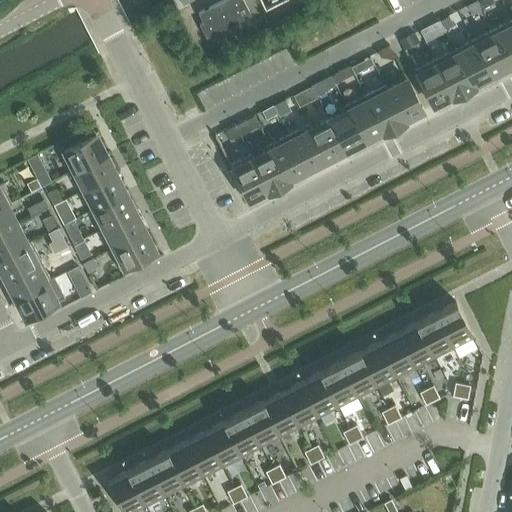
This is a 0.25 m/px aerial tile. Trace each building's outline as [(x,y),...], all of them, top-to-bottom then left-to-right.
[(207,36),(251,14),(243,0),(223,0),(199,12),(204,21),(201,23),(207,36)] [(511,18),(493,28),(511,64),(511,18)] [(474,38),(492,74),(511,64),(493,28),(474,38)] [(454,48),(474,86),(475,86),(474,84),(492,74),(474,38),(473,39),(475,43),(458,52),(455,48),(454,48)] [(435,58),(455,96),(474,86),(454,48),(435,58)] [(455,96),(435,58),(415,68),(417,73),(434,104),(453,94),(454,97),(455,96)] [(385,84),(404,122),(405,122),(404,120),(423,110),(407,78),(388,88),(386,83),(385,84)] [(366,94),(385,132),(404,122),(385,84),(366,94)] [(346,104),(365,140),(383,130),(384,132),(385,132),(366,94),(346,104)] [(329,118),(346,150),(365,140),(346,104),(345,104),(348,108),(329,118)] [(308,123),(327,159),(346,150),(329,118),(311,127),(309,123),(308,123)] [(289,133),(307,169),(327,159),(308,123),(289,133)] [(75,169),(107,153),(96,133),(65,149),(74,168),(75,169)] [(307,169),(289,133),(270,143),(289,181),(290,181),(289,179),(307,169)] [(250,153),(270,191),(289,181),(270,143),(269,144),(271,148),(253,157),(251,152),(250,153)] [(116,172),(107,153),(75,169),(74,168),(70,171),(81,192),(85,190),(85,189),(116,172)] [(270,191),(250,153),(231,163),(230,163),(232,168),(249,199),(268,189),(269,192),(270,191)] [(94,208),(126,191),(116,172),(85,189),(85,190),(94,207),(94,208)] [(0,207),(8,204),(13,202),(2,182),(0,182),(0,207)] [(94,208),(94,207),(90,209),(101,230),(105,228),(104,227),(136,211),(126,191),(94,208)] [(0,231),(18,223),(8,204),(0,207),(0,231)] [(104,227),(105,228),(114,245),(114,246),(146,230),(136,211),(104,227)] [(0,256),(28,242),(27,241),(18,223),(0,231),(0,256)] [(156,250),(146,230),(114,246),(114,245),(110,248),(120,268),(126,265),(127,267),(139,261),(138,259),(156,250)] [(31,239),(27,241),(28,242),(0,256),(0,266),(6,278),(30,265),(42,259),(31,239)] [(42,259),(30,265),(6,278),(16,297),(47,281),(48,281),(52,279),(42,259)] [(16,297),(26,317),(44,307),(45,309),(57,304),(56,301),(58,300),(48,281),(47,281),(16,297)] [(454,346),(473,336),(474,335),(457,301),(436,311),(454,346)] [(435,356),(454,346),(436,311),(417,321),(435,356)] [(415,365),(435,356),(417,321),(398,331),(415,365)] [(396,375),(415,365),(398,331),(379,341),(396,375)] [(377,385),(396,375),(379,341),(359,351),(377,385)] [(358,395),(377,385),(359,351),(340,361),(358,395)] [(339,405),(358,395),(340,361),(321,371),(339,405)] [(321,371),(302,381),(319,415),(339,405),(321,371)] [(302,381),(282,391),(300,425),(319,415),(302,381)] [(463,383),(456,382),(453,395),(461,397),(463,383)] [(468,398),(471,385),(463,383),(461,397),(468,398)] [(433,400),(440,397),(434,384),(427,388),(433,400)] [(426,404),(433,400),(427,388),(420,391),(426,404)] [(263,401),(281,435),(300,425),(282,391),(263,401)] [(263,401),(244,410),(261,445),(281,435),(263,401)] [(395,420),(402,416),(395,404),(389,408),(395,420)] [(388,424),(395,420),(389,408),(382,411),(388,424)] [(242,454),(261,445),(244,410),(225,420),(242,454)] [(223,464),(242,454),(225,420),(205,430),(223,464)] [(356,440),(363,436),(357,424),(350,427),(356,440)] [(350,443),(356,440),(350,427),(343,431),(350,443)] [(204,474),(223,464),(205,430),(186,440),(204,474)] [(184,484),(204,474),(186,440),(167,450),(184,484)] [(318,460),(325,456),(318,444),(311,447),(318,460)] [(311,463),(318,460),(311,447),(305,451),(311,463)] [(165,494),(184,484),(167,450),(148,460),(165,494)] [(146,504),(165,494),(148,460),(128,470),(146,504)] [(273,467),(279,479),(286,476),(280,464),(273,467)] [(279,479),(273,467),(266,471),(272,483),(279,479)] [(124,511),(130,511),(146,504),(128,470),(108,480),(124,511)] [(241,499),(248,496),(241,483),(234,487),(241,499)] [(234,503),(241,499),(234,487),(227,490),(234,503)] [(391,498),(384,502),(389,511),(395,511),(398,511),(391,498)] [(198,511),(207,511),(203,503),(196,507),(198,511)]
